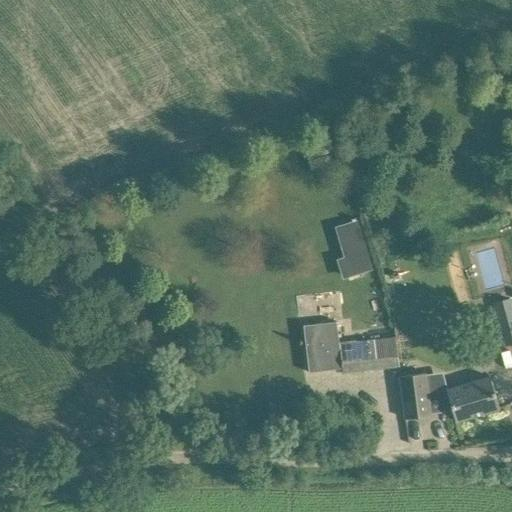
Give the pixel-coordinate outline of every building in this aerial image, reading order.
[(355,219),(336,225),(346,258),(341,259),(347,277),(371,269),(355,219)] [(511,318),(500,322),(506,345),(511,343),(511,318)] [(343,372),(399,365),(395,336),(339,343),(337,321),(303,325),(309,372),(343,368),(343,372)] [(406,418),(432,415),(426,372),(400,376),(406,418)] [(456,421),(500,408),(490,376),(447,389),(447,390),(438,393),(445,416),(454,413),(456,421)]
